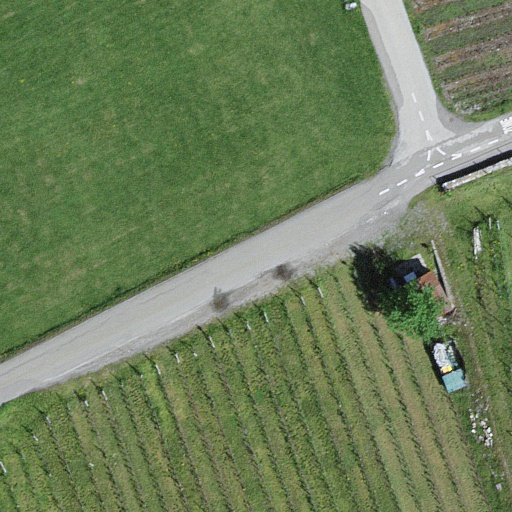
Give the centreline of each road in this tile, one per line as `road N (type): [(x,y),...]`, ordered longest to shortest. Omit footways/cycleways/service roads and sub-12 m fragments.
road 1 (unclassified): [(0,385),(439,166)]
road 2 (unclassified): [(380,0),(439,166)]
